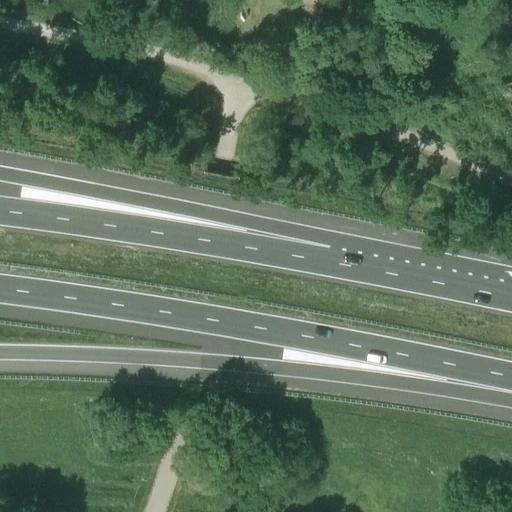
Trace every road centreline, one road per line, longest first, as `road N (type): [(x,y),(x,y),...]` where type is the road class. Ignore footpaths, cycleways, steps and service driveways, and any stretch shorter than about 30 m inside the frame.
road 1 (motorway): [(0,289),(511,376)]
road 2 (motorway): [(0,355),(511,379)]
road 3 (unclassified): [(154,511),(182,411),(233,77)]
road 4 (motorway): [(327,262),(0,173)]
road 5 (motorway): [(327,262),(0,211)]
road 6 (unclassified): [(511,174),(233,77)]
road 7 (unclassified): [(233,77),(154,50),(0,23)]
road 8 (motorway): [(511,299),(327,262)]
